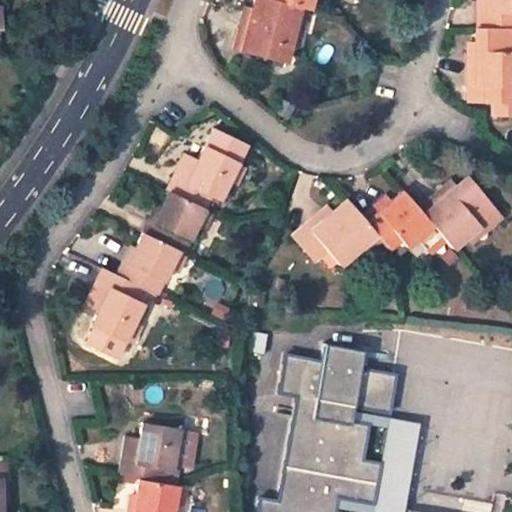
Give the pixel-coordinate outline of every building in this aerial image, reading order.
[(239,25),(232,50),(284,63),(299,6),(276,0),(252,0),(245,27),(239,25)] [(309,9),(311,0),(276,0),(299,6),(309,9)] [(511,28),(511,0),(483,0),(484,29),(511,28)] [(24,25),(23,24),(23,28),(23,43),(43,44),(45,25),(24,25)] [(486,101),(493,101),(494,114),(511,114),(511,28),(484,29),(473,29),(474,59),(467,59),(467,84),(486,84),(486,101)] [(468,101),(486,101),(486,84),(467,84),(468,101)] [(181,164),(167,190),(207,210),(210,211),(236,161),(245,143),(212,126),(202,144),(190,169),(181,164)] [(496,212),(470,181),(446,200),(441,194),(420,211),(433,225),(453,250),(496,212)] [(207,210),(167,190),(145,233),(183,254),(207,210)] [(420,211),(403,190),(366,221),(376,233),(390,249),(399,241),(406,248),(433,225),(420,211)] [(346,199),(308,231),(325,252),(338,266),(376,233),(366,221),(346,199)] [(308,231),(295,242),(312,262),(325,252),(308,231)] [(145,233),(142,232),(119,278),(146,292),(149,293),(157,278),(168,283),(183,254),(145,233)] [(119,278),(104,270),(90,299),(97,302),(85,328),(92,331),(84,346),(110,360),(146,292),(119,278)] [(307,347),(288,344),(279,393),(297,396),(277,502),(260,498),(257,511),(331,511),(335,496),(370,502),(377,462),(360,460),(367,425),(349,421),(351,405),(386,411),(393,375),(358,369),(361,351),(325,344),(322,361),(304,358),(307,347)] [(178,435),(179,432),(143,427),(141,445),(140,454),(129,453),(125,482),(136,483),(162,486),(164,471),(175,473),(175,467),(191,468),(194,437),(178,435)] [(141,445),(123,443),(117,481),(125,482),(129,453),(140,454),(141,445)] [(465,511),(472,480),(377,462),(370,502),(367,511),(465,511)] [(170,511),(174,487),(162,486),(136,483),(132,511),(170,511)]
